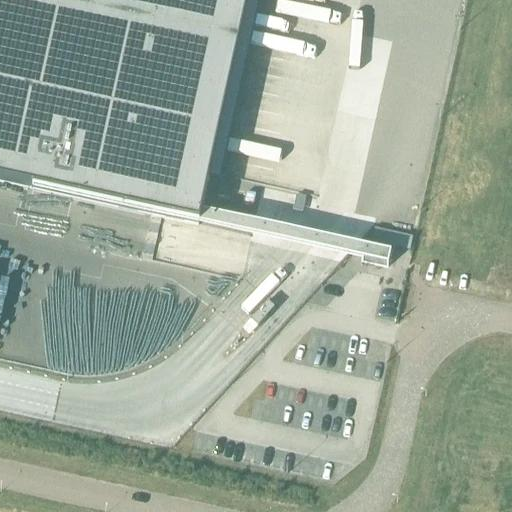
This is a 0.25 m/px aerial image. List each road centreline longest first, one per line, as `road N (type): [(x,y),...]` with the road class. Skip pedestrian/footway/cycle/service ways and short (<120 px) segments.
road 1 (unclassified): [(369,511),(389,472),(424,341),(468,317),(511,319)]
road 2 (unclassified): [(0,474),(169,511)]
